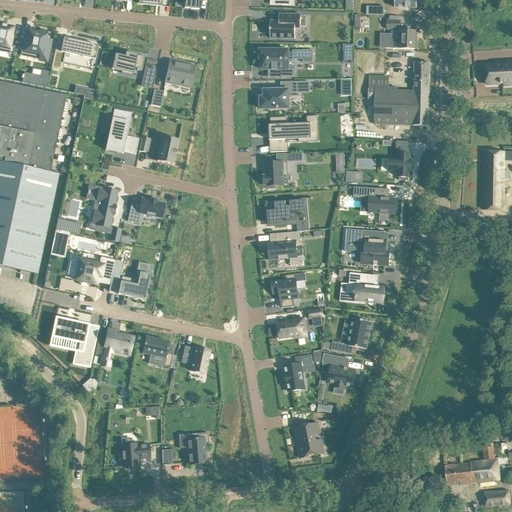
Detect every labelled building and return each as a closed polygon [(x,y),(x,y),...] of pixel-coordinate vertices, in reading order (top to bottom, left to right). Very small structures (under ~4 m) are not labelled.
[(185,0),(185,8),(198,9),(199,0),(185,0)] [(367,7),(367,15),(384,15),(385,7),(367,7)] [(270,21),(270,39),(295,39),(295,28),(301,28),(301,26),(305,26),(305,17),(301,17),(301,15),(279,14),(279,21),(270,21)] [(400,20),(387,20),(386,29),(399,29),(400,20)] [(0,45),(11,48),(14,36),(11,36),(13,28),(7,27),(7,26),(2,24),(2,26),(0,25),(0,45)] [(24,38),(22,50),(41,54),(40,60),(47,62),(50,44),(45,43),(46,35),(40,34),(40,33),(39,33),(39,34),(35,33),(36,32),(35,32),(35,33),(28,31),(27,39),(24,38)] [(387,48),(391,48),(415,49),(416,32),(401,31),(401,32),(392,31),(392,33),(388,33),(387,48)] [(54,61),(91,69),(91,70),(92,70),(97,46),(67,40),(66,46),(57,44),(58,40),(57,40),(51,69),(52,69),(54,61)] [(272,71),(278,71),(278,70),(282,70),(282,77),(282,76),(295,76),(295,70),(289,69),(289,57),(293,57),(293,60),(303,60),(303,62),(313,62),(313,50),(303,50),(303,51),(293,50),(293,52),(289,52),(289,50),(260,50),(260,59),(262,59),(262,70),(272,70),(272,71)] [(121,73),(133,76),(134,68),(142,70),(145,56),(126,52),(125,56),(115,54),(112,69),(121,71),(121,73)] [(495,65),(486,65),(487,85),(503,84),(503,86),(511,85),(511,60),(501,62),(501,64),(495,65)] [(191,87),(194,67),(169,62),(165,82),(191,87)] [(375,124),(413,126),(428,126),(430,63),(415,63),(414,91),(398,91),(398,88),(378,88),(378,78),(371,78),(368,91),(375,93),(375,124)] [(145,70),(143,79),(153,81),(155,72),(145,70)] [(31,75),(29,83),(46,87),(50,72),(41,71),(40,77),(31,75)] [(351,78),(341,79),(341,94),(352,94),(351,78)] [(51,96),(41,94),(24,90),(22,99),(20,99),(22,87),(0,81),(0,266),(37,274),(59,175),(48,172),(49,165),(51,165),(63,108),(49,105),(51,96)] [(279,109),(289,108),(289,93),(298,93),(297,83),(309,83),(309,82),(281,83),(281,90),(278,90),(278,89),(272,89),(272,90),(264,90),(264,97),(260,97),(261,109),(277,109),(279,109)] [(84,98),(91,100),(94,90),(86,89),(84,98)] [(154,90),(151,105),(160,107),(164,92),(154,90)] [(105,149),(105,150),(106,151),(123,154),(123,152),(136,154),(139,138),(128,136),(131,120),(133,113),(132,113),(114,109),(107,140),(105,149)] [(272,152),(270,152),(286,152),(286,140),(312,139),(311,126),(318,125),(317,116),(307,116),(308,123),(285,124),(285,117),(270,118),(271,118),(271,133),(273,133),(273,137),(272,137),(272,152)] [(142,137),(139,151),(146,153),(150,139),(142,137)] [(159,153),(157,161),(174,165),(179,140),(162,137),(160,147),(158,147),(157,153),(159,153)] [(511,151),(495,152),(485,152),(484,210),(494,210),(503,210),(503,180),(509,180),(509,171),(504,171),(504,160),(511,160),(511,151)] [(291,154),(291,162),(303,161),(303,153),(291,154)] [(412,162),(410,162),(410,154),(400,153),(400,160),(390,159),(389,171),(399,171),(399,180),(409,181),(409,170),(411,170),(412,162)] [(276,189),(276,186),(288,185),(287,162),(265,163),(265,176),(264,176),(264,185),(266,185),(266,186),(267,186),(268,189),(276,189)] [(95,202),(90,223),(109,227),(108,234),(111,234),(109,241),(118,243),(121,229),(110,227),(113,215),(114,215),(117,205),(115,205),(118,191),(103,187),(103,188),(98,187),(95,202)] [(398,199),(388,199),(389,190),(390,190),(390,189),(354,187),(354,188),(355,188),(354,194),(354,197),(369,198),(369,212),(379,213),(379,221),(389,222),(390,214),(397,214),(398,199)] [(275,210),(267,211),(268,223),(274,222),(275,227),(293,225),(291,212),(304,210),(303,198),(290,199),(290,206),(286,207),(286,202),(274,202),(275,210)] [(130,209),(128,221),(140,224),(142,214),(162,218),(163,215),(164,215),(166,208),(164,207),(165,204),(157,202),(158,200),(150,199),(149,200),(142,199),(139,211),(130,209)] [(309,223),(297,224),(297,232),(299,232),(310,231),(309,223)] [(56,230),(51,253),(54,253),(63,255),(67,236),(68,232),(56,230)] [(346,230),(345,252),(362,253),(361,264),(374,264),(374,265),(375,264),(377,264),(377,265),(378,265),(389,265),(389,252),(385,252),(386,241),(384,241),(384,232),(346,230)] [(279,260),(288,259),(288,258),(297,258),(296,242),(300,242),(299,232),(297,232),(276,234),(277,243),(269,244),(269,252),(270,252),(270,260),(279,259),(279,260)] [(77,260),(74,272),(77,272),(76,278),(75,278),(75,280),(82,282),(81,283),(82,283),(83,282),(87,283),(89,283),(88,284),(89,284),(90,283),(96,285),(97,283),(98,277),(101,278),(104,278),(109,280),(111,280),(115,260),(100,257),(100,258),(102,258),(100,265),(94,263),(94,262),(93,262),(93,263),(87,262),(87,261),(86,260),(86,261),(86,262),(79,260),(77,260)] [(111,280),(109,290),(118,292),(118,294),(129,297),(129,296),(144,300),(152,265),(139,262),(137,273),(140,273),(137,285),(123,282),(121,281),(121,279),(119,278),(123,262),(115,260),(111,280)] [(293,299),(298,299),(295,275),(305,274),(305,273),(285,275),(285,276),(286,276),(286,281),(272,283),(274,294),(280,293),(282,307),(281,307),(281,308),(294,307),(294,306),(293,299)] [(374,303),(374,302),(379,303),(379,304),(380,304),(380,303),(382,303),(382,300),(383,290),(384,290),(384,289),(383,289),(384,287),(366,286),(367,276),(377,276),(350,273),(349,284),(347,284),(347,285),(346,293),(349,293),(348,302),(352,302),(357,303),(357,302),(365,303),(364,304),(365,304),(366,301),(368,302),(369,302),(373,302),(373,303),(374,303)] [(323,308),(306,311),(307,320),(312,319),(321,318),(325,317),(323,308)] [(56,318),(52,337),(78,342),(73,363),(72,364),(90,368),(99,326),(98,326),(96,333),(88,331),(89,325),(56,318)] [(291,322),(277,324),(280,339),(293,337),(293,338),(306,336),(304,318),(291,320),(291,322)] [(348,345),(333,342),(332,350),(351,354),(353,347),(367,350),(372,322),(353,319),(348,345)] [(130,353),(133,337),(124,335),(124,334),(119,333),(118,334),(117,334),(118,331),(108,329),(107,335),(100,333),(95,355),(96,355),(103,357),(102,359),(105,360),(105,361),(107,361),(107,360),(111,361),(113,349),(130,353)] [(140,341),(138,348),(143,349),(142,354),(165,358),(163,367),(170,368),(173,355),(167,354),(169,342),(146,337),(144,342),(140,341)] [(184,346),(182,358),(193,360),(192,366),(190,371),(205,374),(210,351),(196,348),(195,348),(184,346)] [(321,352),(313,353),(314,363),(320,362),(321,352)] [(323,363),(321,373),(330,374),(328,383),(331,383),(331,384),(331,383),(333,383),(333,384),(334,384),(336,384),(336,387),(334,393),(343,395),(344,388),(344,386),(347,386),(347,387),(348,386),(349,387),(350,387),(352,387),(356,371),(348,369),(348,368),(347,368),(347,369),(345,369),(345,368),(347,358),(324,354),(322,363),(323,363)] [(297,364),(284,366),(285,374),(287,384),(286,384),(287,384),(288,392),(306,389),(302,367),(313,365),(311,356),(296,358),(297,364)] [(319,423),(293,428),(299,460),(309,458),(309,456),(315,455),(315,457),(325,455),(322,440),(317,441),(315,435),(321,434),(319,423)] [(195,438),(185,439),(186,448),(187,465),(207,463),(205,443),(208,443),(207,433),(195,434),(195,438)] [(493,443),(482,445),(484,460),(495,459),(493,443)] [(122,452),(119,452),(120,461),(123,461),(123,468),(139,466),(138,457),(142,457),(142,458),(150,457),(148,445),(137,446),(137,444),(132,445),(121,446),(122,452)] [(171,449),(161,450),(161,465),(172,464),(171,449)] [(499,481),(497,461),(445,466),(447,486),(457,485),(499,481)] [(509,490),(484,492),(485,511),(510,509),(509,490)]
